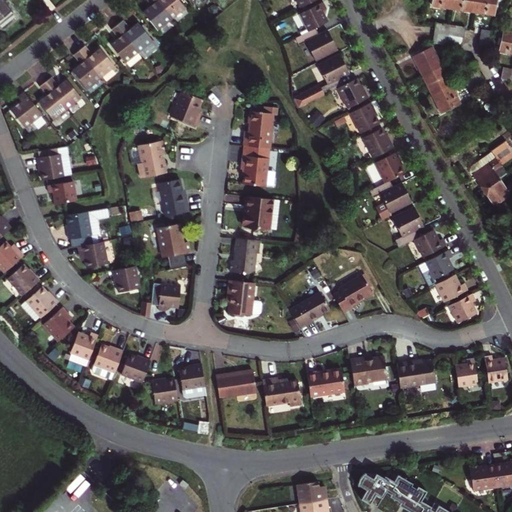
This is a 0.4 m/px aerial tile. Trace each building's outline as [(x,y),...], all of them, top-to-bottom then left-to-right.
[(18,20),(1,0),(0,0),(0,27),(4,32),(18,20)] [(144,15),(158,34),(172,23),(154,0),(144,0),(151,9),(148,11),(144,15)] [(186,12),(176,0),(154,0),(172,23),(186,12)] [(195,9),(202,4),(199,0),(193,0),(191,2),(190,2),(195,9)] [(320,25),(331,20),(327,11),(325,8),(329,6),(326,0),(321,0),(301,11),(311,30),(315,28),(320,25)] [(500,7),(501,0),(433,0),(433,3),(495,14),(496,7),(500,7)] [(464,36),(466,26),(437,20),(433,41),(448,44),(448,41),(450,34),(462,36),(464,36)] [(153,45),(138,26),(135,29),(131,32),(124,23),(117,28),(140,56),(144,62),(162,48),(157,42),(153,45)] [(319,35),(323,32),(320,25),(315,28),(319,35)] [(114,45),(111,48),(126,67),(140,56),(117,28),(111,32),(118,42),(114,45)] [(307,41),(316,59),(338,48),(333,38),(328,30),(323,32),(319,35),(315,28),(311,30),(296,37),(300,44),(307,41)] [(491,30),(480,28),(477,44),(488,46),(491,30)] [(503,36),(501,44),(500,51),(511,53),(511,31),(511,32),(504,30),(503,36)] [(461,43),(462,36),(450,34),(448,41),(461,43)] [(430,47),(411,57),(417,68),(426,86),(436,105),(440,112),(459,102),(430,47)] [(90,55),(85,49),(79,54),(99,79),(113,68),(98,49),(94,52),(90,55)] [(86,90),(99,79),(79,54),(73,59),(78,64),(75,67),(70,71),(86,90)] [(344,84),(340,78),(345,75),(350,73),(345,64),(340,54),(318,64),(328,84),(322,87),(320,84),(293,98),(298,108),(325,94),(338,87),(344,84)] [(484,80),(475,61),(461,69),(473,93),(484,88),(481,81),(484,80)] [(502,81),(511,83),(510,87),(511,87),(511,70),(504,70),(502,81)] [(340,78),(344,84),(349,82),(345,75),(340,78)] [(349,82),(344,84),(338,87),(348,107),(369,97),(366,89),(364,90),(362,87),(357,77),(349,82)] [(57,85),(52,79),(47,84),(66,108),(80,96),(65,78),(61,82),(57,85)] [(52,119),(66,108),(47,84),(39,89),(44,95),(41,97),(37,101),(52,119)] [(200,109),(203,100),(181,92),(172,118),(197,127),(202,114),(198,113),(200,109)] [(31,128),(44,117),(25,93),(18,99),(23,104),(19,107),(16,110),(31,128)] [(375,109),(372,101),(351,112),(361,132),(380,122),(376,115),(374,109),(375,109)] [(250,130),(246,129),(244,144),(270,147),(275,112),(279,113),(279,107),(265,105),(265,111),(251,109),(249,121),(252,121),(251,125),(250,130)] [(317,111),(308,120),(316,127),(324,118),(317,111)] [(90,121),(87,117),(81,122),(84,126),(90,121)] [(382,127),(363,137),(373,158),(394,147),(391,139),(389,140),(387,136),(382,127)] [(74,131),(68,136),(71,140),(77,135),(74,131)] [(489,149),(490,151),(472,163),(476,168),(472,171),(475,176),(482,186),(498,175),(511,161),(511,150),(505,140),(489,149)] [(171,154),(169,141),(168,142),(155,144),(145,146),(148,163),(145,164),(147,178),(173,173),(171,165),(170,160),(169,159),(168,155),(171,154)] [(268,158),(270,147),(245,144),(244,154),(243,154),(241,167),(245,168),(244,172),(243,182),(265,185),(268,158)] [(139,147),(133,148),(137,162),(143,160),(139,147)] [(41,162),(43,161),(44,167),(46,176),(72,172),(69,150),(40,154),(41,162)] [(400,158),(397,151),(375,161),(385,182),(389,180),(393,178),(405,172),(401,164),(398,159),(400,158)] [(511,161),(498,175),(510,168),(511,166),(511,161)] [(511,182),(510,180),(504,184),(498,175),(482,186),(489,198),(491,202),(511,188),(511,182)] [(51,189),(57,188),(58,194),(59,201),(80,198),(77,178),(50,181),(51,189)] [(397,185),(393,178),(389,180),(392,187),(397,185)] [(407,192),(402,182),(397,185),(392,187),(389,180),(385,182),(371,189),(374,196),(381,193),(385,201),(376,205),(382,218),(391,214),(391,212),(412,201),(407,192)] [(184,194),(182,182),(160,186),(167,219),(190,214),(188,200),(185,200),(184,194)] [(269,229),(273,198),(247,195),(245,212),(243,226),(269,229)] [(280,199),(273,198),(269,229),(277,230),(280,199)] [(414,205),(392,216),(402,235),(396,238),(399,245),(412,239),(417,236),(414,229),(418,227),(424,224),(419,215),(414,205)] [(113,212),(93,215),(70,219),(72,230),(72,235),(71,235),(72,243),(75,242),(97,239),(103,238),(106,237),(103,222),(114,220),(113,212)] [(0,238),(12,227),(7,221),(6,222),(2,218),(0,215),(0,238)] [(179,226),(160,230),(165,260),(169,259),(172,272),(189,269),(186,256),(192,255),(191,249),(189,242),(185,243),(182,244),(181,239),(182,239),(183,238),(183,237),(183,236),(183,235),(182,234),(181,234),(180,234),(179,226)] [(418,227),(414,229),(417,236),(422,234),(418,227)] [(431,229),(422,234),(417,236),(412,239),(421,257),(446,245),(443,238),(437,241),(435,238),(431,229)] [(260,253),(262,253),(263,240),(238,237),(237,252),(239,252),(238,255),(248,273),(250,273),(257,271),(255,264),(258,263),(260,253)] [(104,245),(103,238),(97,239),(75,242),(76,251),(82,250),(104,245)] [(6,240),(0,245),(0,265),(5,271),(25,253),(20,247),(15,250),(10,245),(6,240)] [(17,244),(14,241),(10,245),(15,250),(20,247),(17,244)] [(84,258),(89,257),(90,265),(92,274),(114,270),(109,244),(104,245),(82,250),(84,258)] [(445,258),(451,255),(448,248),(417,264),(428,286),(430,285),(434,283),(433,280),(452,271),(448,264),(445,258)] [(237,259),(233,261),(232,271),(248,273),(238,255),(237,259)] [(8,278),(23,295),(41,278),(36,271),(33,273),(30,269),(24,263),(8,278)] [(145,290),(141,268),(137,269),(116,273),(118,281),(121,280),(121,285),(123,294),(145,290)] [(464,283),(459,286),(457,281),(453,273),(434,283),(430,285),(440,304),(467,290),(464,283)] [(341,289),(343,293),(335,297),(345,314),(361,305),(359,303),(364,301),(375,295),(364,277),(341,289)] [(256,300),(257,283),(253,282),(231,280),(230,295),(233,295),(232,303),(231,312),(236,312),(238,315),(245,316),(248,313),(254,314),(254,313),(262,314),(264,312),(265,303),(263,300),(256,300)] [(38,320),(43,315),(61,300),(56,294),(53,296),(49,292),(43,285),(28,299),(23,303),(38,320)] [(182,310),(183,288),(156,286),(154,304),(153,307),(161,308),(160,313),(165,313),(169,314),(169,309),(182,310)] [(329,308),(320,292),(290,309),(300,327),(312,321),(311,318),(316,315),(329,308)] [(474,298),(471,292),(446,304),(455,323),(476,313),(472,305),(470,300),(474,298)] [(153,307),(154,304),(145,303),(143,317),(152,320),(153,307)] [(45,323),(60,340),(75,325),(71,321),(65,315),(69,312),(63,306),(45,323)] [(415,311),(420,317),(429,313),(425,306),(415,311)] [(69,312),(65,315),(71,321),(74,318),(71,315),(69,312)] [(67,359),(85,366),(95,341),(88,338),(86,343),(82,341),(75,339),(67,359)] [(111,380),(113,374),(122,351),(115,348),(115,350),(110,348),(100,344),(92,366),(90,372),(111,380)] [(119,375),(141,383),(150,359),(141,356),(140,359),(136,357),(127,354),(119,375)] [(489,354),(481,355),(486,383),(507,380),(503,357),(495,358),(490,359),(489,354)] [(362,357),(349,359),(352,384),(386,379),(383,356),(371,358),(371,359),(367,360),(363,361),(362,357)] [(472,357),(465,358),(465,363),(461,364),(452,365),(455,388),(477,385),(472,357)] [(413,362),(394,365),(398,389),(434,383),(431,363),(419,364),(414,365),(413,362)] [(205,396),(200,364),(192,365),(192,367),(187,368),(179,369),(183,399),(205,396)] [(317,370),(306,371),(311,396),(340,391),(337,368),(325,370),(317,371),(317,370)] [(236,371),(215,375),(219,397),(256,391),(253,371),(241,372),(237,373),(236,371)] [(278,377),(262,379),(266,405),(289,401),(290,405),(301,404),(298,379),(286,381),(278,382),(278,377)] [(154,404),(176,402),(173,379),(163,380),(159,381),(158,378),(151,379),(154,404)] [(207,420),(198,419),(197,433),(206,434),(207,420)] [(495,464),(488,465),(490,487),(511,484),(511,463),(511,461),(501,463),(501,464),(495,464)] [(475,466),(463,467),(466,490),(490,487),(488,465),(479,466),(475,467),(475,466)] [(373,479),(365,474),(362,477),(360,480),(359,484),(368,489),(363,498),(371,503),(374,505),(378,508),(388,491),(392,494),(391,496),(402,502),(401,504),(403,505),(406,507),(413,511),(450,511),(439,505),(437,509),(421,501),(427,490),(414,483),(399,475),(395,482),(385,476),(384,477),(377,473),(373,479)] [(183,489),(188,485),(182,479),(178,483),(183,489)] [(313,487),(313,481),(291,483),(293,502),(320,500),(319,492),(319,486),(313,487)] [(321,511),(321,507),(320,500),(293,502),(293,511),(321,511)]
